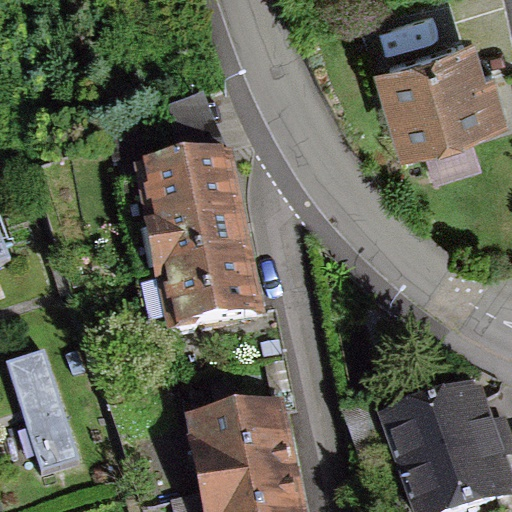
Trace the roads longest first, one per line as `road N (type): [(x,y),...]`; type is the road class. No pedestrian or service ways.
road 1 (residential): [(269,100),(279,233),(330,511)]
road 2 (residential): [(511,327),(447,298),(370,228),(269,100)]
